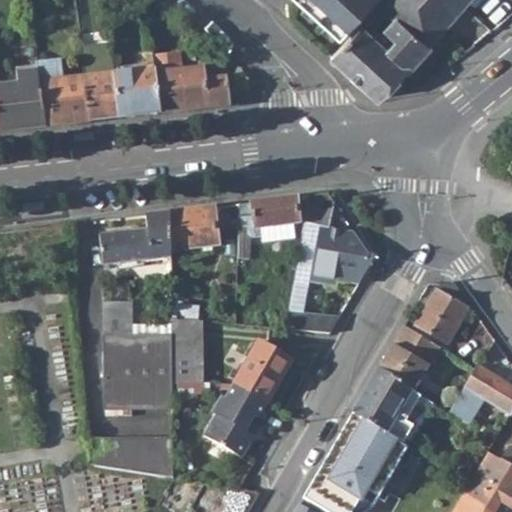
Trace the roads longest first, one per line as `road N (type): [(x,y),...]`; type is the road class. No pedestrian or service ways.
road 1 (tertiary): [(0,182),(388,144)]
road 2 (residential): [(422,218),(406,269),(271,511)]
road 3 (residential): [(215,0),(327,113),(388,144)]
road 4 (tertiary): [(388,144),(432,133),(511,70)]
road 5 (residential): [(422,218),(451,244),(511,330)]
